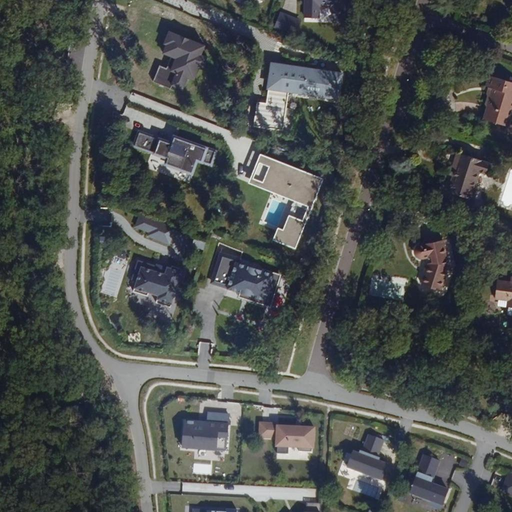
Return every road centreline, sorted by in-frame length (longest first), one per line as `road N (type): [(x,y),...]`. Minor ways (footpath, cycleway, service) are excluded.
road 1 (residential): [(129,372),(93,355),(72,304),(75,127),(97,0)]
road 2 (residential): [(314,391),(315,353),(403,58),(426,26)]
road 3 (residential): [(129,372),(314,391)]
road 4 (residential): [(314,391),(487,440)]
road 5 (residential): [(147,511),(129,372)]
